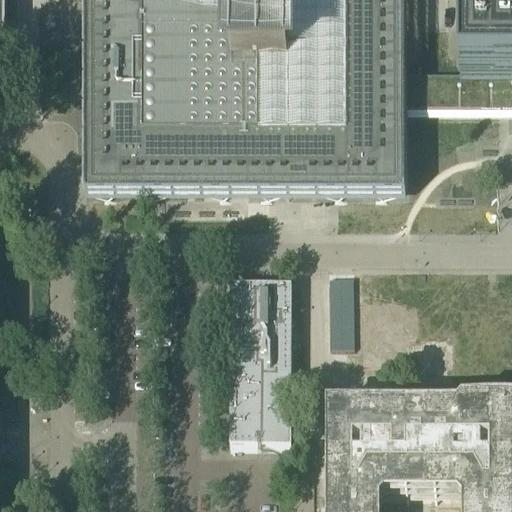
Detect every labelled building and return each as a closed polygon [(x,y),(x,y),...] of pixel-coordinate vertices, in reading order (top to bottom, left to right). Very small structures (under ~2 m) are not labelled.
[(406,206),(406,112),(406,96),(395,95),(396,85),(406,85),(405,0),(115,0),(115,8),(85,1),(85,206),(85,207),(104,207),(338,207),(405,207),(406,206)] [(478,113),(480,113),(483,114),(485,114),(488,116),(489,116),(490,116),(491,116),(494,115),(496,114),(497,114),(506,113),(506,115),(507,116),(507,118),(508,119),(510,120),(511,120),(511,0),(459,0),(460,85),(406,85),(396,85),(395,95),(406,96),(406,112),(415,112),(417,112),(419,113),(421,113),(424,115),(425,116),(426,116),(427,115),(429,115),(430,113),(432,113),(433,112),(434,113),(435,113),(436,114),(438,115),(440,116),(442,117),(444,117),(446,117),(449,117),(451,116),(453,115),(455,112),(457,111),(458,111),(459,111),(460,111),(461,112),(462,113),(463,115),(464,116),(465,117),(466,118),(468,118),(469,118),(476,113),(478,113)] [(293,454),(292,291),(231,291),(231,454),(293,454)] [(511,299),(462,299),(462,398),(486,398),(486,410),(511,410),(511,299)] [(357,418),(326,418),(326,455),(326,511),(511,511),(511,417),(457,418),(371,418),(357,418)]
